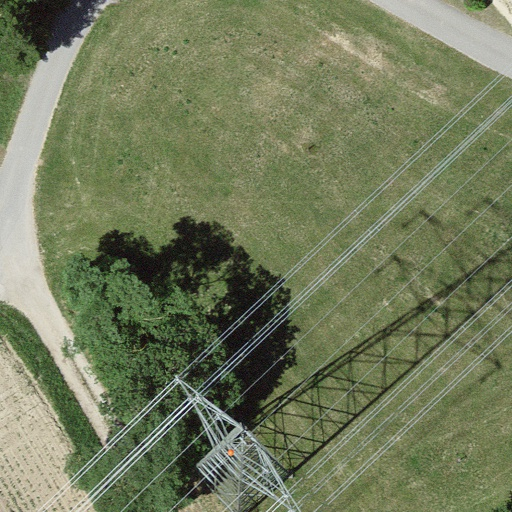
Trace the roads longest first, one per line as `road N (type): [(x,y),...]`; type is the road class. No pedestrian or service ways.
road 1 (track): [(10,239),(149,511)]
road 2 (track): [(0,251),(86,42),(119,0)]
road 3 (track): [(355,0),(511,91)]
